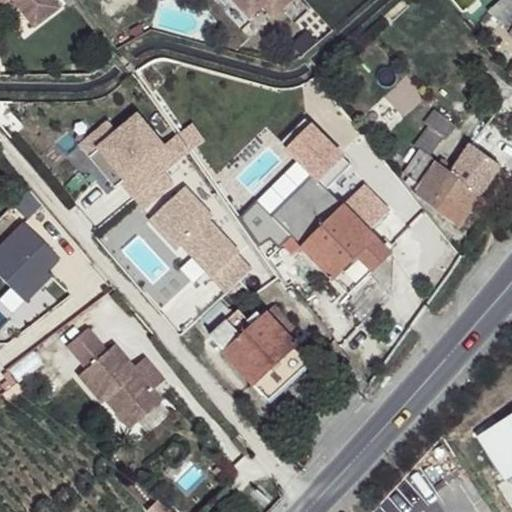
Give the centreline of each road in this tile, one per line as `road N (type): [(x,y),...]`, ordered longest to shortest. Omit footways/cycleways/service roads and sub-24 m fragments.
road 1 (unclassified): [(0,143),(307,507)]
road 2 (primary): [(307,507),(511,279)]
